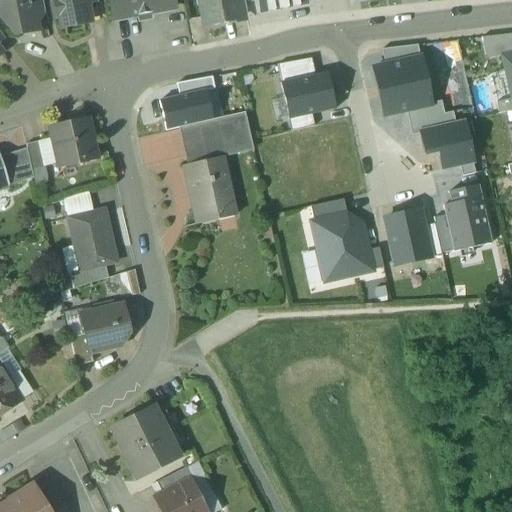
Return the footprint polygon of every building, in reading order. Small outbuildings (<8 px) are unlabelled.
[(29,0),(0,0),(0,15),(16,36),(35,32),(32,14),(29,0)] [(41,0),(29,0),(32,14),(44,12),(41,0)] [(55,0),(53,4),(55,18),(59,17),(62,29),(89,24),(85,3),(83,0),(55,0)] [(169,0),(110,0),(115,21),(172,11),(169,0)] [(230,0),(194,0),(196,8),(200,7),(203,27),(235,21),(234,15),(230,0)] [(230,0),(234,15),(246,13),(243,0),(230,0)] [(257,0),(261,15),(307,6),(306,0),(257,0)] [(511,35),(481,40),(486,60),(499,57),(511,54),(511,35)] [(381,51),(385,67),(420,59),(417,47),(381,51)] [(511,54),(499,57),(509,100),(511,99),(511,54)] [(277,67),(281,86),(315,78),(311,59),(277,67)] [(385,67),(373,70),(384,117),(406,112),(430,107),(430,106),(420,59),(385,67)] [(315,78),(281,86),(289,122),(312,117),(335,111),(327,76),(315,78)] [(177,88),(180,101),(205,95),(213,93),(210,80),(177,88)] [(167,132),(179,130),(205,123),(212,122),(205,95),(180,101),(160,105),(167,132)] [(496,103),(499,115),(511,112),(511,99),(509,100),(496,103)] [(406,112),(409,124),(444,116),(441,103),(430,106),(430,107),(406,112)] [(212,122),(205,123),(211,151),(250,142),(244,114),(212,122)] [(444,116),(409,124),(412,138),(421,136),(420,134),(455,126),(453,114),(444,116)] [(289,122),(291,133),(314,128),(312,117),(289,122)] [(88,121),(49,130),(58,168),(96,160),(88,121)] [(205,123),(179,130),(185,157),(211,151),(205,123)] [(420,134),(421,136),(425,154),(438,151),(443,170),(459,166),(472,164),(464,125),(455,126),(420,134)] [(211,151),(185,157),(187,167),(187,166),(221,159),(253,152),(250,142),(211,151)] [(37,143),(25,146),(31,170),(43,168),(37,143)] [(26,150),(0,158),(0,160),(9,187),(33,179),(31,170),(25,146),(26,150)] [(221,159),(187,166),(196,207),(194,207),(198,226),(234,218),(221,159)] [(0,189),(7,188),(9,188),(0,160),(0,189)] [(472,164),(459,166),(461,178),(475,175),(472,164)] [(453,252),(453,254),(490,245),(477,187),(448,194),(451,205),(443,207),(445,217),(453,252)] [(63,202),(67,220),(92,214),(87,194),(63,202)] [(314,225),(347,217),(344,201),(310,209),(314,225)] [(92,214),(67,220),(79,272),(104,267),(116,264),(104,212),(92,214)] [(384,220),(395,268),(431,260),(423,228),(420,212),(384,220)] [(312,225),(325,283),(383,270),(379,250),(367,252),(361,226),(347,217),(314,225),(312,225)] [(441,255),(453,252),(445,217),(433,219),(435,226),(441,255)] [(435,226),(423,228),(431,260),(442,257),(441,255),(435,226)] [(79,272),(70,275),(73,290),(107,279),(104,267),(79,272)] [(70,275),(56,278),(59,294),(73,290),(70,275)] [(122,307),(92,314),(83,328),(85,336),(89,354),(90,354),(119,347),(128,334),(122,307)] [(85,336),(69,339),(76,368),(93,364),(90,354),(89,354),(85,336)] [(7,380),(0,384),(0,415),(21,402),(7,380)] [(154,408),(110,430),(111,431),(123,455),(166,433),(154,409),(154,408)] [(166,433),(123,455),(135,479),(135,480),(179,458),(178,457),(166,433)] [(162,496),(155,500),(161,511),(203,511),(197,500),(212,493),(197,463),(188,467),(195,481),(189,484),(189,483),(162,496)] [(188,467),(156,484),(162,496),(189,483),(189,484),(195,481),(188,467)] [(7,500),(0,498),(0,511),(46,511),(33,489),(30,488),(8,502),(7,500)] [(212,493),(197,500),(203,511),(219,511),(221,511),(212,493)]
